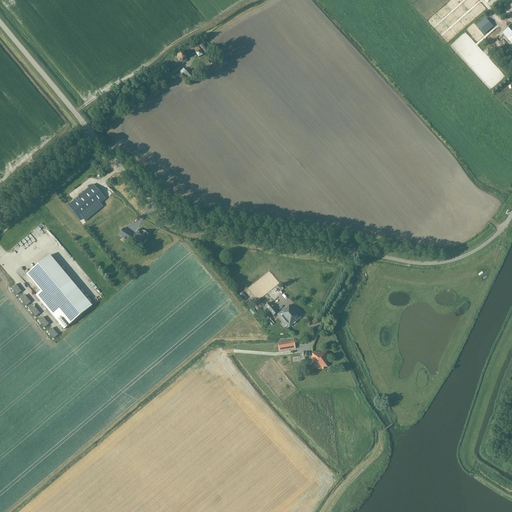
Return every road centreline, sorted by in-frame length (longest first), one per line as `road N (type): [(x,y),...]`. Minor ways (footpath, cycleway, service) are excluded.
road 1 (unclassified): [(91,133),(161,210),(198,224),(432,263),(479,247),(511,212)]
road 2 (unclassified): [(91,133),(0,23)]
